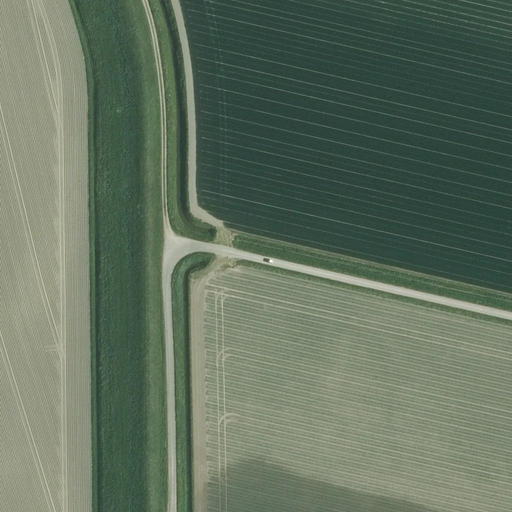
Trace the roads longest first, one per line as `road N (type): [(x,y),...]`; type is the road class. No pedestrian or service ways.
road 1 (unclassified): [(511,316),(207,246),(178,250)]
road 2 (unclassified): [(169,507),(165,272),(178,250)]
road 3 (track): [(178,250),(168,236),(159,43),(149,0)]
